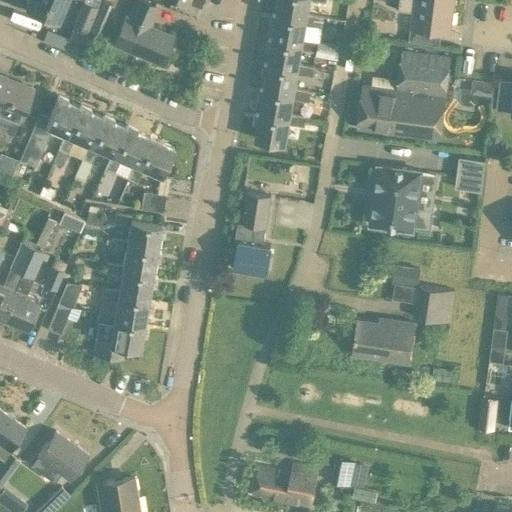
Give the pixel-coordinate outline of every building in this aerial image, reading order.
[(67,0),(28,0),(25,8),(58,22),(67,0)] [(137,0),(129,19),(127,18),(115,45),(161,65),(173,37),(148,26),(151,19),(153,20),(158,8),(138,0),(137,0)] [(273,13),(273,15),(323,23),(323,19),(308,16),(311,1),(326,4),(326,0),(279,0),(277,14),(273,13)] [(399,0),(399,4),(453,11),(454,0),(399,0)] [(103,1),(99,9),(89,32),(99,36),(112,6),(103,1)] [(89,32),(99,9),(84,3),(73,28),(88,35),(89,32)] [(453,11),(399,4),(398,12),(413,14),(410,31),(450,36),(453,11)] [(276,24),(273,38),(269,38),(269,40),(339,52),(340,46),(319,43),(319,44),(304,41),(306,26),(322,28),(323,23),(273,15),(272,23),(276,24)] [(265,63),(264,65),(334,77),(335,71),(315,68),(299,66),(302,51),(318,53),(317,56),(338,60),(339,52),(269,40),(267,48),(271,49),(269,63),(265,63)] [(440,141),(451,58),(402,52),(397,91),(363,86),(357,130),(440,141)] [(267,74),(265,88),(260,87),(260,90),(310,98),(311,94),(295,91),(298,76),(314,79),(313,80),(333,83),(334,77),(264,65),(263,73),(267,74)] [(0,76),(0,122),(18,129),(20,123),(33,89),(0,76)] [(511,113),(511,82),(500,81),(496,111),(511,113)] [(310,98),(260,90),(259,98),(263,98),(260,115),(306,123),(306,118),(291,116),(294,101),(309,103),(310,98)] [(59,95),(57,99),(49,119),(40,114),(20,161),(36,168),(52,130),(65,135),(59,150),(53,163),(58,165),(83,106),(81,105),(80,108),(67,103),(68,99),(59,95)] [(91,109),(83,106),(58,165),(62,167),(68,154),(74,139),(88,145),(74,178),(79,180),(107,116),(105,115),(103,118),(90,113),(91,109)] [(306,123),(260,115),(256,140),(286,145),(289,126),(305,128),(306,123)] [(114,119),(107,116),(79,180),(83,182),(97,149),(112,155),(105,170),(110,172),(128,129),(113,122),(114,119)] [(151,139),(128,129),(110,172),(114,174),(121,159),(135,165),(128,180),(133,182),(151,139)] [(151,139),(133,182),(137,184),(144,169),(162,177),(174,149),(151,139)] [(455,189),(482,192),(486,161),(459,158),(455,189)] [(370,226),(413,231),(413,228),(429,230),(432,209),(416,207),(421,172),(378,166),(370,226)] [(235,241),(239,242),(235,268),(266,274),(271,247),(263,246),(271,197),(263,196),(265,186),(249,183),(247,193),(242,225),(238,224),(235,241)] [(144,193),(141,209),(163,213),(164,208),(166,196),(144,193)] [(88,212),(86,221),(86,224),(87,224),(85,234),(99,236),(100,227),(101,227),(103,215),(96,214),(97,208),(90,207),(88,212)] [(165,226),(161,225),(130,220),(131,216),(116,214),(114,224),(129,226),(127,241),(111,239),(111,241),(157,249),(159,235),(163,236),(165,226)] [(7,231),(7,230),(19,235),(21,229),(10,225),(3,222),(1,228),(7,231)] [(157,249),(111,241),(110,249),(125,251),(122,266),(107,264),(107,266),(153,274),(155,260),(159,260),(161,250),(157,249)] [(10,270),(3,285),(0,284),(0,316),(3,318),(34,248),(21,243),(18,250),(9,269),(10,270)] [(34,248),(3,318),(27,329),(39,301),(27,296),(34,280),(46,253),(34,248)] [(64,272),(67,264),(55,259),(51,267),(43,286),(56,292),(64,273),(64,272)] [(103,288),(103,291),(148,299),(151,285),(155,285),(157,275),(153,274),(107,266),(105,273),(121,276),(118,291),(103,288)] [(413,317),(451,323),(456,291),(418,286),(413,317)] [(99,313),(98,316),(144,324),(147,309),(151,310),(152,300),(148,299),(103,291),(101,298),(117,301),(114,316),(99,313)] [(71,309),(57,307),(47,330),(60,336),(71,309)] [(100,324),(97,339),(94,355),(123,360),(125,348),(140,350),(142,334),(146,335),(148,324),(144,324),(98,316),(97,323),(100,324)] [(410,364),(415,324),(390,321),(390,325),(357,320),(352,355),(410,364)] [(484,396),(481,424),(489,425),(492,397),(484,396)] [(26,429),(0,410),(0,457),(3,460),(0,463),(0,488),(20,460),(10,452),(26,429)] [(50,434),(61,420),(53,413),(42,428),(50,434)] [(37,458),(70,481),(89,455),(56,432),(37,458)] [(356,463),(336,459),(331,483),(351,487),(356,463)] [(293,465),(291,474),(258,468),(253,496),(311,508),(318,470),(293,465)] [(139,511),(133,478),(98,484),(102,511),(139,511)] [(54,511),(70,497),(62,488),(36,511),(54,511)]
